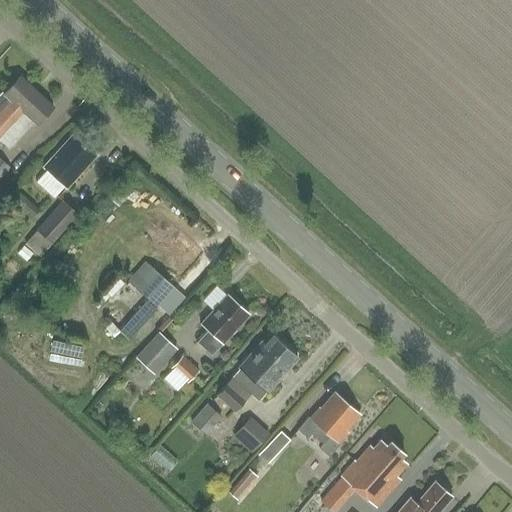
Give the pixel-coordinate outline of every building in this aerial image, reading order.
[(53,108),(19,76),(2,94),(0,92),(0,142),(7,149),(32,121),(37,126),(53,108)] [(97,156),(71,133),(43,166),(68,188),(97,156)] [(0,158),(0,178),(10,168),(0,158)] [(39,211),(16,190),(9,198),(32,218),(39,211)] [(78,213),(63,200),(36,230),(36,231),(25,243),(39,256),(78,213)] [(173,236),(147,264),(171,285),(196,257),(173,236)] [(155,303),(171,285),(147,264),(131,282),(155,303)] [(215,357),(252,315),(231,296),(205,325),(212,332),(201,344),(215,357)] [(128,340),(157,309),(148,300),(119,332),(128,340)] [(157,377),(180,352),(161,335),(138,360),(157,377)] [(260,402),(300,358),(275,336),(266,346),(263,343),(233,376),(260,402)] [(198,371),(182,356),(170,369),(172,370),(164,378),(176,390),(184,381),(186,383),(198,371)] [(237,410),(248,398),(229,381),(218,393),(237,410)] [(346,430),(360,415),(337,394),(323,410),(320,407),(309,419),(308,419),(298,429),(309,438),(319,426),(330,435),(319,447),(330,457),(340,445),(338,443),(348,432),(346,430)] [(222,417),(208,404),(192,421),(205,434),(222,417)] [(251,452),(269,432),(250,415),(232,434),(251,452)] [(289,440),(280,431),(258,455),(267,463),(289,440)] [(397,478),(408,465),(402,459),(405,455),(393,443),(389,447),(384,443),(374,454),(370,450),(346,477),(378,507),(401,482),(397,478)] [(257,476),(249,468),(218,502),(227,511),(237,500),(236,499),(257,476)] [(413,499),(401,511),(442,511),(455,498),(438,483),(419,504),(413,499)] [(315,511),(322,504),(313,497),(299,511),(315,511)]
